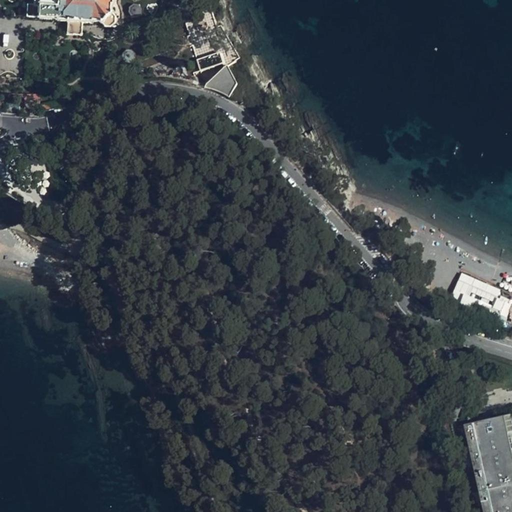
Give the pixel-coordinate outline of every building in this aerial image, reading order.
[(106,28),(109,28),(111,28),(116,24),(117,18),(112,13),(112,7),(113,7),(113,0),(35,0),(35,6),(27,6),(27,17),(57,18),(57,20),(68,21),(67,34),(81,35),(82,22),(101,22),(106,28)] [(209,9),(184,17),(190,36),(194,47),(201,71),(223,64),(212,30),(216,29),(209,9)] [(237,86),(227,70),(214,78),(204,87),(204,90),(219,94),(226,97),(229,99),(237,86)] [(20,105),(6,104),(6,111),(19,112),(20,105)] [(511,425),(510,415),(499,418),(503,435),(511,433),(511,425)] [(483,511),(511,511),(511,474),(511,468),(507,452),(503,435),(499,418),(463,426),(483,511)] [(511,433),(503,435),(507,452),(511,450),(511,433)] [(350,439),(342,441),(344,449),(352,447),(350,439)]
